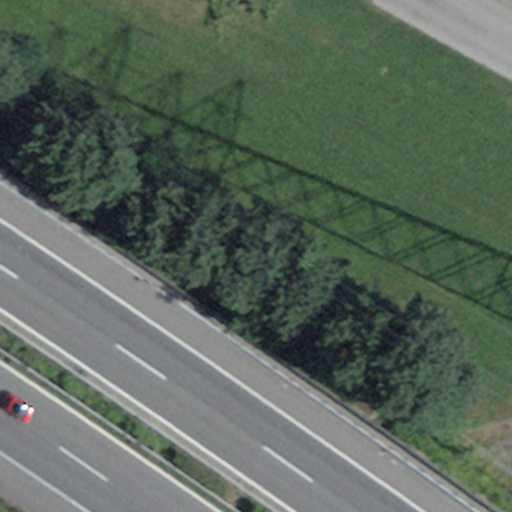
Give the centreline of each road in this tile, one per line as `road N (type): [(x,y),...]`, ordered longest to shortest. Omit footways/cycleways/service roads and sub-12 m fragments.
road 1 (motorway): [(338,511),(0,287)]
road 2 (motorway): [(0,418),(133,511)]
